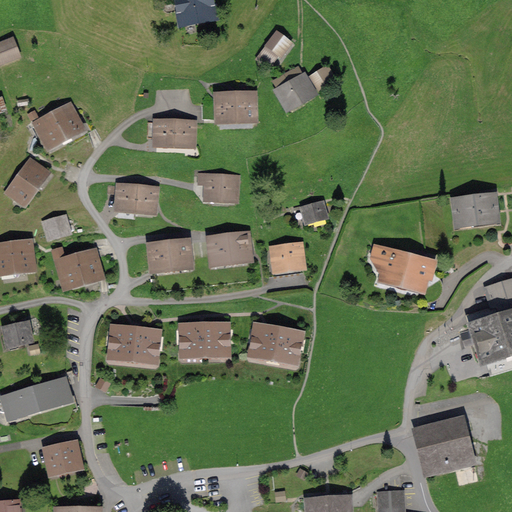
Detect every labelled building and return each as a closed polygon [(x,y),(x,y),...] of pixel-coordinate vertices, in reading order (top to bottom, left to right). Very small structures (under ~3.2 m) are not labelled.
[(173,0),(176,11),(210,4),(209,0),(173,0)] [(260,55),(281,29),(269,20),(249,46),(260,55)] [(0,38),(0,55),(15,50),(9,34),(0,38)] [(266,68),(281,94),(304,80),(289,54),(266,68)] [(304,64),(310,75),(326,65),(320,54),(304,64)] [(252,97),(218,99),(219,106),(219,122),(253,121),(252,97)] [(44,131),(49,139),(76,125),(71,116),(74,114),(67,101),(33,119),(41,132),(44,131)] [(204,121),(219,121),(219,106),(204,106),(204,121)] [(156,148),(192,148),(192,128),(180,128),(180,123),(169,122),(169,127),(157,127),(156,148)] [(14,192),(16,190),(23,195),(42,170),(34,164),(36,162),(29,156),(7,187),(14,192)] [(209,188),(209,202),(237,202),(237,181),(199,180),(199,188),(209,188)] [(153,193),(141,192),(142,187),(131,186),(131,191),(107,189),(106,196),(115,197),(115,191),(118,191),(117,212),(152,214),(153,193)] [(454,203),(457,227),(494,223),(491,199),(454,203)] [(67,227),(91,220),(81,206),(62,211),(67,227)] [(302,209),(306,226),(325,221),(322,207),(311,210),(310,206),(302,209)] [(67,227),(62,211),(50,214),(50,215),(55,231),(67,228),(67,227)] [(41,217),(46,234),(55,231),(50,215),(50,214),(41,217)] [(0,267),(27,264),(26,255),(29,254),(27,239),(0,242),(0,267)] [(210,243),(213,266),(247,262),(245,239),(210,243)] [(419,264),(422,265),(425,254),(408,249),(407,246),(405,244),(401,245),(399,247),(368,239),(366,247),(373,259),(381,261),(379,268),(415,277),(419,264)] [(277,252),(279,266),(300,263),(297,240),(270,243),(271,253),(277,252)] [(186,245),(152,249),(154,271),(189,267),(186,245)] [(63,272),(65,281),(95,273),(93,263),(96,263),(92,248),(55,258),(60,273),(63,272)] [(264,254),(266,268),(279,266),(277,252),(271,253),(264,254)] [(463,334),(468,346),(481,342),(487,360),(511,352),(511,283),(489,291),(492,301),(495,300),(498,308),(469,318),(473,330),(463,334)] [(2,325),(5,340),(27,335),(23,316),(11,319),(12,322),(2,325)] [(108,340),(107,349),(154,354),(154,345),(159,345),(161,331),(105,325),(103,339),(108,340)] [(254,345),(252,354),(298,362),(299,353),(304,354),(307,340),(251,330),(249,344),(254,345)] [(233,331),(177,332),(177,346),(182,346),(182,355),(229,354),(229,345),(233,345),(233,331)] [(39,345),(30,347),(31,354),(40,352),(39,345)] [(0,409),(4,409),(5,411),(66,393),(61,373),(52,376),(54,381),(9,394),(7,389),(0,391),(0,409)] [(111,382),(102,377),(98,385),(107,390),(111,382)] [(419,437),(428,473),(470,462),(461,426),(419,437)] [(46,447),(50,467),(75,461),(70,442),(46,447)] [(298,464),(295,469),(301,473),(304,468),(298,464)] [(401,511),(400,494),(378,495),(378,511),(401,511)] [(310,511),(348,511),(348,496),(321,497),(322,505),(310,506),(310,511)] [(0,499),(0,511),(16,511),(15,498),(0,499)] [(57,502),(56,511),(94,511),(94,508),(94,502),(57,502)]
